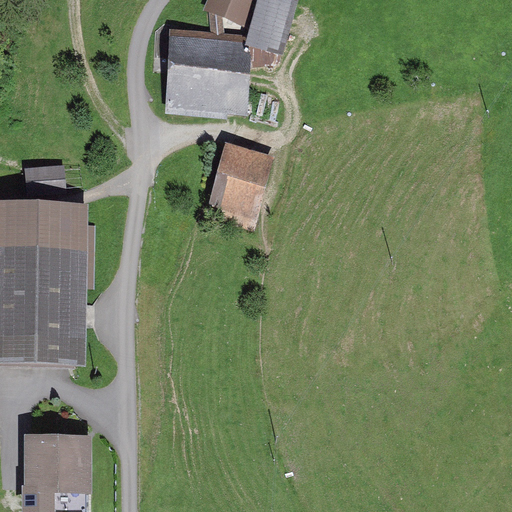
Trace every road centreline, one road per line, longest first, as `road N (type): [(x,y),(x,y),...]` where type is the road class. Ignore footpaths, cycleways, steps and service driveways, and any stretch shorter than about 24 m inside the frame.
road 1 (track): [(129,511),(129,268),(141,152),(135,77),(140,37),(159,0)]
road 2 (track): [(73,0),(90,84),(141,152)]
